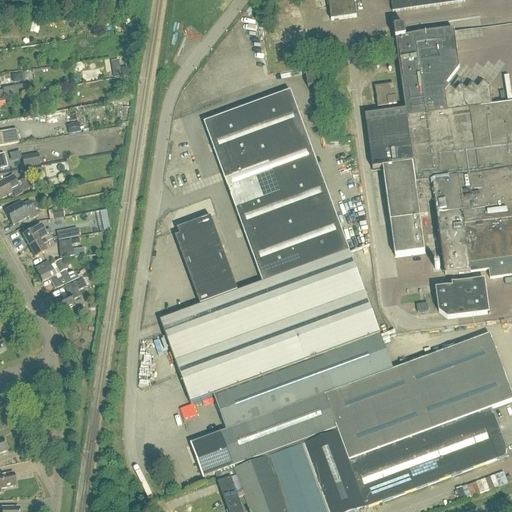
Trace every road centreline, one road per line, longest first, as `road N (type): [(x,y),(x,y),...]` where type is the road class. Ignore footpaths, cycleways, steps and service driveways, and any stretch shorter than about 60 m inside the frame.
road 1 (unclassified): [(159,511),(139,485),(129,448),(138,295),(166,117),(178,81),(241,0)]
road 2 (residential): [(55,499),(52,357)]
road 3 (residential): [(55,499),(0,382)]
road 4 (residential): [(52,357),(0,247)]
